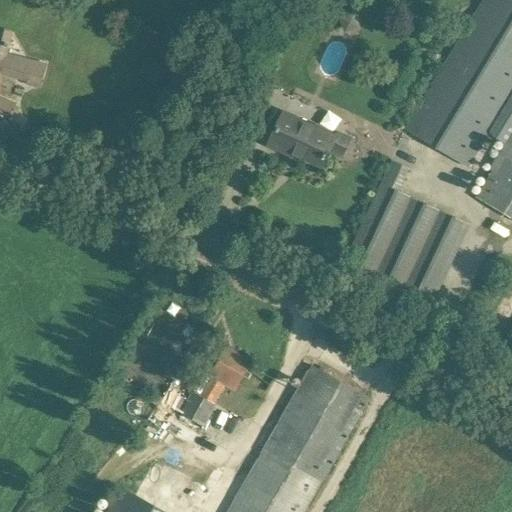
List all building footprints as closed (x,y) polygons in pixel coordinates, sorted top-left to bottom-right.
[(469,166),(511,96),(511,0),(486,0),(407,128),(469,166)] [(11,120),(18,103),(0,95),(0,74),(25,80),(24,83),(42,86),(47,61),(7,54),(11,31),(0,29),(0,130),(4,132),(9,119),(11,120)] [(322,166),(330,148),(336,136),(285,112),(270,145),(291,155),(293,152),(322,166)] [(486,179),(476,196),(511,218),(511,130),(500,150),(493,147),(477,173),(486,179)] [(356,242),(348,260),(435,301),(443,282),(469,227),(398,194),(410,169),(394,161),(382,187),(356,242)] [(237,387),(242,379),(252,362),(227,348),(201,396),(194,392),(181,414),(203,427),(228,382),(237,387)] [(305,511),(327,472),(360,415),(370,398),(313,365),(260,457),(255,467),(229,511),(167,511),(124,487),(109,511),(305,511)] [(170,388),(159,406),(168,412),(179,393),(170,388)]
